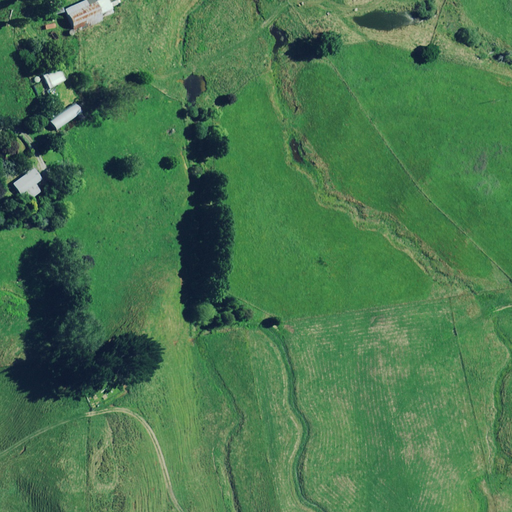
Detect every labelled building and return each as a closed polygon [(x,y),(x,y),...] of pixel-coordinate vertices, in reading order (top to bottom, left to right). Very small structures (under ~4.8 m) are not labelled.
[(100,18),(112,13),(110,8),(121,3),(119,0),(114,0),(108,3),(106,0),(96,0),(93,1),(87,4),(85,0),(83,0),(63,10),(74,34),(102,21),(100,18)] [(63,80),(56,66),(41,74),(48,88),(63,80)] [(40,82),(32,86),(37,95),(44,91),(40,82)] [(79,113),(73,104),(48,121),(54,130),(79,113)] [(40,180),(32,168),(10,183),(18,194),(25,190),(30,198),(39,192),(34,184),(40,180)]
